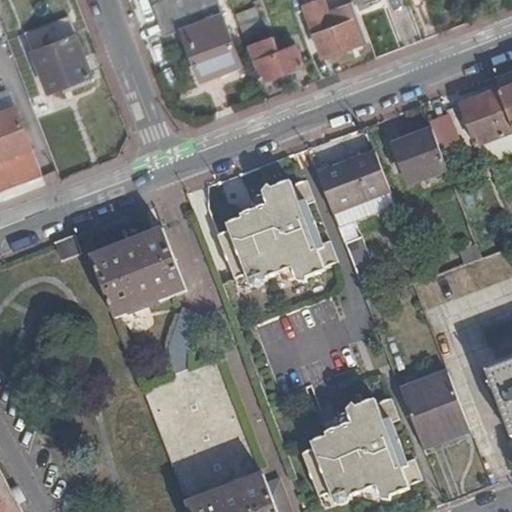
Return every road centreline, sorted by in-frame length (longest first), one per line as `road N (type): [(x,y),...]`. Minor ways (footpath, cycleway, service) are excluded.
road 1 (residential): [(172,172),(511,44)]
road 2 (residential): [(105,0),(172,172)]
road 3 (residential): [(0,238),(172,172)]
